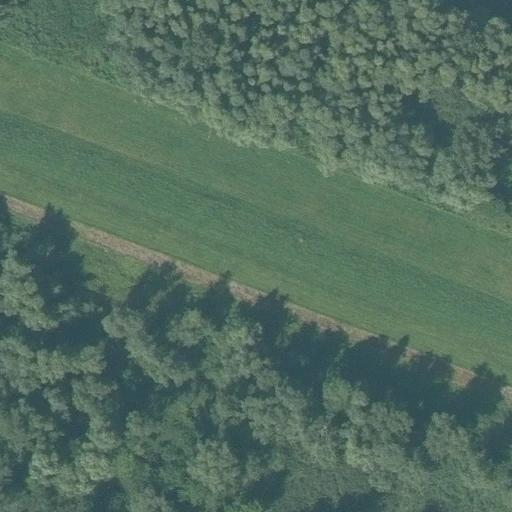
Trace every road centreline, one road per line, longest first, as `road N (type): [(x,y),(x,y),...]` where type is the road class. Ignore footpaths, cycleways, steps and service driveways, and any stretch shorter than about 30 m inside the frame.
road 1 (track): [(0,87),(511,291)]
road 2 (track): [(511,353),(0,161)]
